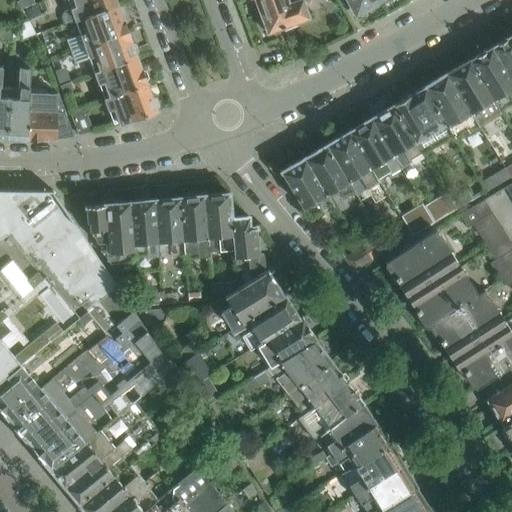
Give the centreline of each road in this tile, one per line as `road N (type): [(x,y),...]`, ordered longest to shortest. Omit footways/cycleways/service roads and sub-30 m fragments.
road 1 (residential): [(493,511),(416,378),(259,193),(227,126)]
road 2 (residential): [(262,109),(488,0)]
road 3 (residential): [(199,135),(130,155),(36,168),(0,164)]
road 4 (residential): [(153,0),(199,135)]
